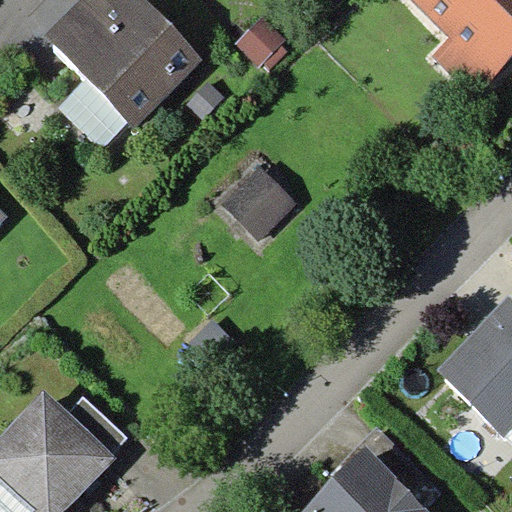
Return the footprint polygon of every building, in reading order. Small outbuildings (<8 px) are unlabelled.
[(194,75),(117,0),(98,0),(43,56),(129,141),(194,75)] [(511,46),(511,0),(425,0),(493,65),(511,46)] [(264,20),(236,46),(259,70),(287,45),(264,20)] [(206,85),(187,105),(203,119),(221,100),(206,85)] [(264,178),(224,211),(257,249),(296,216),(264,178)] [(511,319),(506,313),(436,381),(498,445),(511,430),(511,319)] [(45,400),(0,443),(0,490),(21,511),(70,511),(114,470),(45,400)] [(418,511),(367,458),(309,511),(418,511)]
